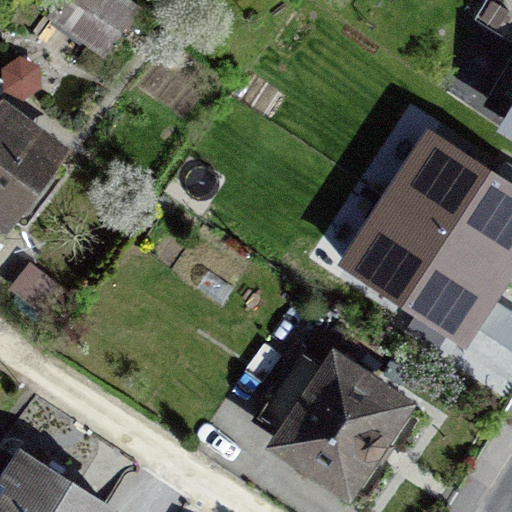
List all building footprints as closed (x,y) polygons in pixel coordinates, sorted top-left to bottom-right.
[(85,0),(106,15),(116,0),(85,0)] [(511,0),(487,0),(477,18),(511,38),(511,86),(499,109),(511,117),(511,121),(510,126),(511,127),(511,0)] [(0,216),(9,223),(61,154),(0,108),(0,216)] [(511,187),(432,135),(390,200),(503,274),(511,259),(511,187)] [(390,200),(348,264),(461,338),(503,274),(390,200)] [(388,438),(380,433),(399,405),(336,363),(331,370),(302,350),(259,416),(288,435),(283,442),(346,484),(365,456),(373,461),(388,438)] [(0,511),(103,511),(106,507),(26,457),(11,481),(17,485),(0,511)]
